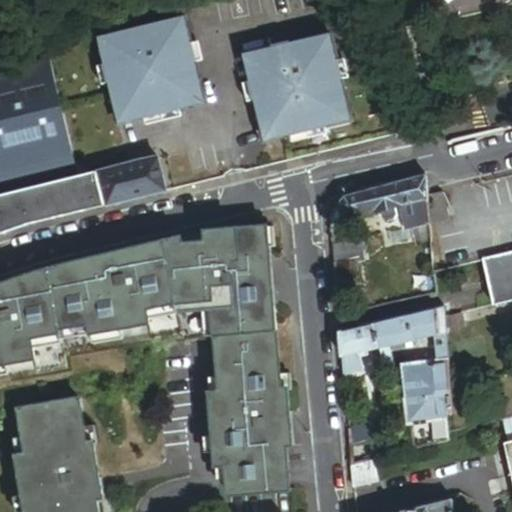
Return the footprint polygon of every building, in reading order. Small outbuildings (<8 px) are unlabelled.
[(120,125),(207,105),(187,19),(100,39),(120,125)] [(267,143),(352,122),(332,37),(246,57),(267,143)] [(0,61),(0,200),(80,180),(47,50),(0,61)] [(0,236),(25,228),(168,193),(160,160),(80,180),(0,200),(0,236)] [(429,200),(427,178),(350,198),(333,223),(385,211),(386,217),(393,220),(398,219),(401,215),(399,208),(401,208),(418,203),(429,200)] [(430,198),(433,226),(451,222),(444,194),(430,198)] [(430,226),(431,225),(429,200),(418,203),(421,228),(430,226)] [(421,228),(418,203),(401,208),(405,231),(412,230),(415,246),(431,243),(430,226),(421,228)] [(64,267),(0,288),(0,383),(69,372),(66,357),(183,337),(185,345),(217,340),(222,397),(224,425),(214,425),(216,456),(227,455),(228,470),(229,486),(230,499),(292,494),(291,480),(288,448),(294,447),(289,392),(283,392),(271,249),(276,249),(275,229),(207,235),(208,246),(185,247),(183,240),(64,267)] [(334,246),(336,265),(358,263),(367,262),(365,240),(334,246)] [(511,299),(511,251),(483,258),(494,304),(511,299)] [(336,265),(338,281),(360,278),(358,263),(336,265)] [(435,336),(448,333),(446,310),(377,327),(382,350),(391,348),(417,341),(417,340),(435,336)] [(382,350),(377,327),(342,336),(344,358),(362,354),(382,350)] [(450,362),(448,333),(435,336),(438,364),(450,362)] [(391,348),(382,350),(383,357),(393,356),(391,348)] [(344,358),(346,376),(366,372),(362,354),(344,358)] [(393,356),(383,357),(387,375),(398,373),(394,355),(393,356)] [(407,366),(418,449),(451,441),(449,415),(455,414),(450,362),(438,364),(407,366)] [(356,380),(349,382),(350,389),(357,387),(356,380)] [(214,425),(224,425),(222,397),(211,398),(214,425)] [(99,511),(98,503),(104,502),(102,490),(100,478),(94,447),(88,448),(80,403),(20,413),(28,459),(18,460),(26,511),(99,511)] [(351,431),(352,446),(378,439),(374,425),(351,431)] [(227,455),(216,456),(217,471),(228,470),(227,455)] [(354,466),(356,488),(383,481),(377,460),(354,466)] [(454,511),(453,503),(415,511),(454,511)]
